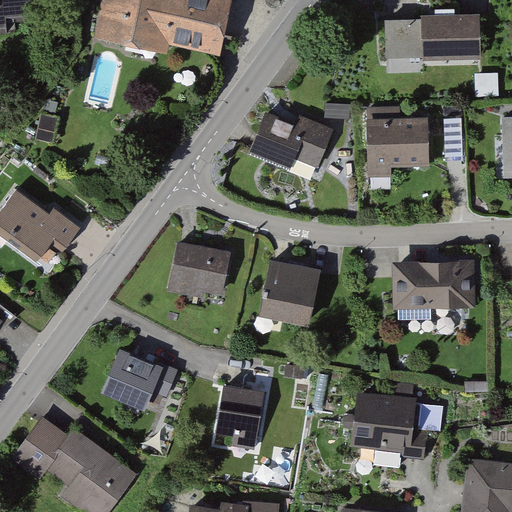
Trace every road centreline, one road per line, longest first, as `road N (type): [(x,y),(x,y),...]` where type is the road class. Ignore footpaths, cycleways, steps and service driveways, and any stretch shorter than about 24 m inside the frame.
road 1 (residential): [(511,235),(324,235),(240,216),(188,182)]
road 2 (residential): [(0,425),(188,182)]
road 3 (residential): [(188,182),(315,0)]
